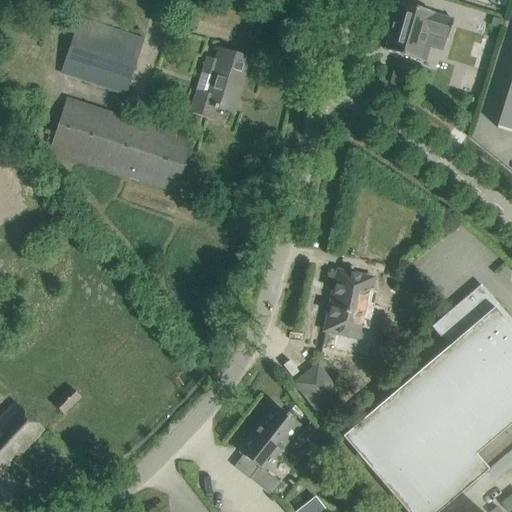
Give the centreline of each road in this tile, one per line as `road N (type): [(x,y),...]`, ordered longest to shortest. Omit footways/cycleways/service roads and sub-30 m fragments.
road 1 (unclassified): [(106,511),(194,430),(227,389),(267,312),(351,0)]
road 2 (unclassified): [(511,225),(464,182),(362,114)]
